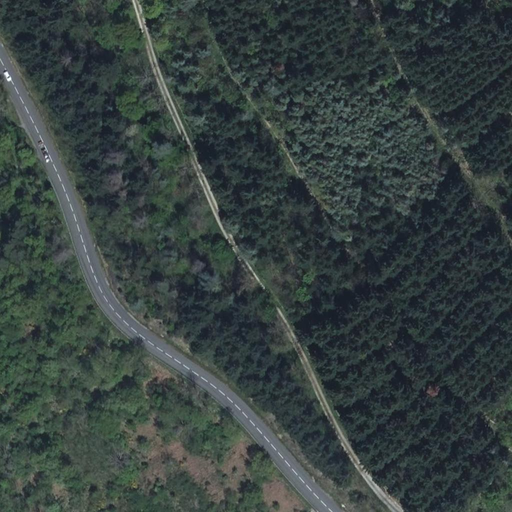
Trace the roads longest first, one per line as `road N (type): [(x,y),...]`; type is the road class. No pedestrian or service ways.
road 1 (track): [(398,511),(336,420),(284,310),(232,246),(131,0)]
road 2 (secondary): [(0,59),(113,310),(231,394),(335,511)]
